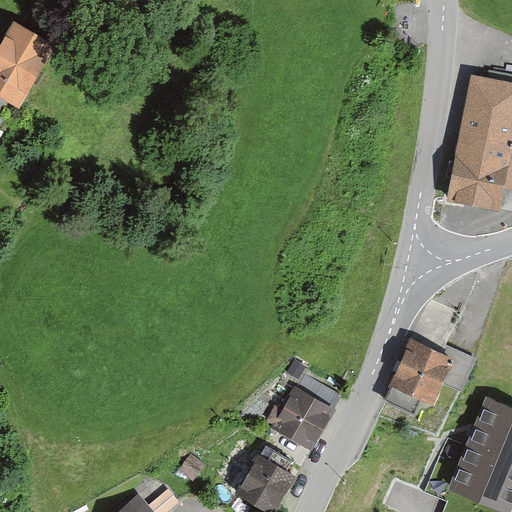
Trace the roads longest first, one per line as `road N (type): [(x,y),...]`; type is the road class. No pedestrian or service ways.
road 1 (tertiary): [(421,264),(310,511)]
road 2 (tertiary): [(443,21),(415,221),(421,264)]
